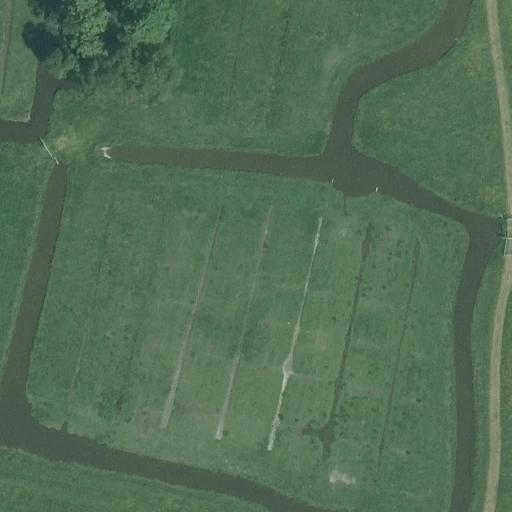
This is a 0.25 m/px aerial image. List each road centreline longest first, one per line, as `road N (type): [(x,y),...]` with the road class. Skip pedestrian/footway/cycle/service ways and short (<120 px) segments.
road 1 (track): [(487,511),(511,268)]
road 2 (track): [(511,187),(492,0)]
